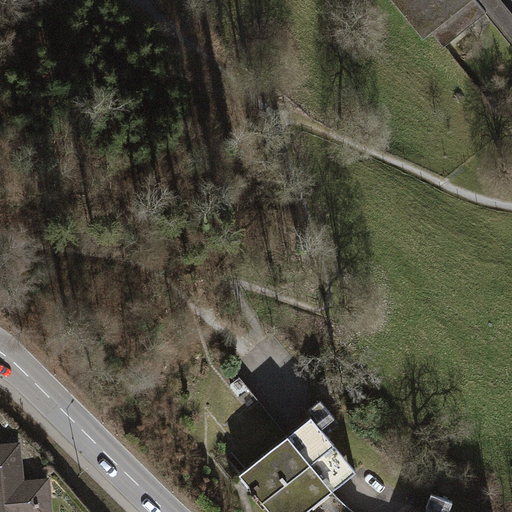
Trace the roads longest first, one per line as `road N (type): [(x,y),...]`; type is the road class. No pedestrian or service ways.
road 1 (secondary): [(165,511),(0,350)]
road 2 (residential): [(384,511),(365,505),(250,372)]
